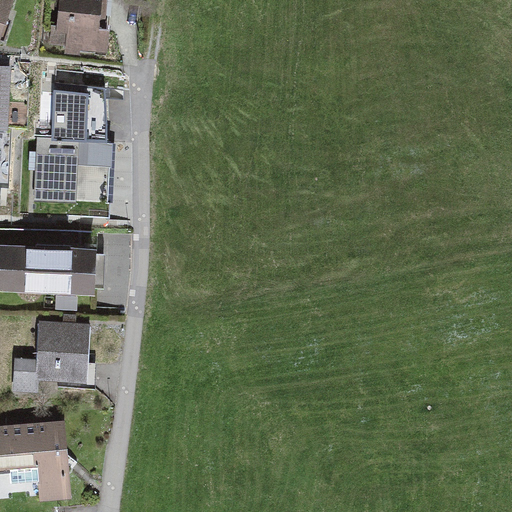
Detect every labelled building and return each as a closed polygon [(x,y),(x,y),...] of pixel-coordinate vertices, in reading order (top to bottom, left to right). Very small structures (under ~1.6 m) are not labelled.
[(21,0),(0,0),(0,52),(3,54),(21,0)] [(101,0),(60,0),(57,35),(68,36),(67,51),(108,55),(111,37),(98,35),(101,0)] [(12,70),(0,69),(0,129),(10,130),(12,70)] [(110,82),(55,81),(54,139),(110,140),(110,82)] [(83,148),(38,144),(33,202),(78,206),(83,148)] [(99,255),(0,248),(0,293),(95,301),(99,255)] [(92,327),(40,325),(39,363),(17,362),(16,396),(38,397),(38,387),(90,389),(92,327)] [(64,422),(0,427),(0,472),(40,469),(43,505),(72,502),(64,422)]
